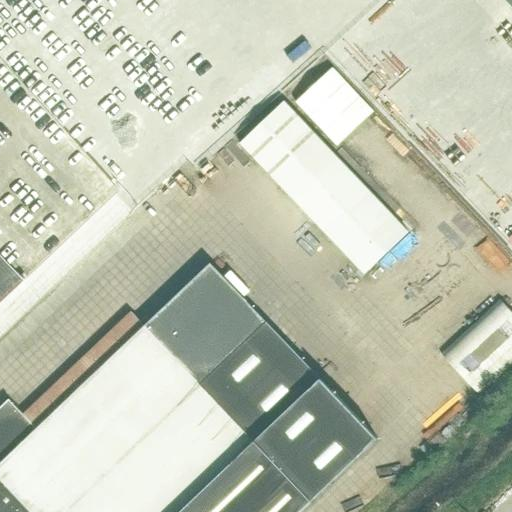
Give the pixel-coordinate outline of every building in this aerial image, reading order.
[(71,80),(82,69),(74,61),(63,71),(71,80)] [(344,94),(325,108),(344,133),(363,119),(344,94)] [(285,102),(241,144),(365,275),(409,233),(285,102)] [(362,167),(369,158),(350,143),(343,151),(362,167)] [(198,145),(188,154),(205,171),(214,162),(198,145)] [(367,154),(383,172),(391,165),(375,147),(367,154)] [(0,302),(22,282),(0,258),(0,302)] [(302,511),(313,502),(378,441),(211,265),(145,328),(37,430),(11,402),(10,400),(0,409),(0,511),(302,511)] [(441,355),(480,396),(511,365),(511,313),(499,300),(441,355)]
